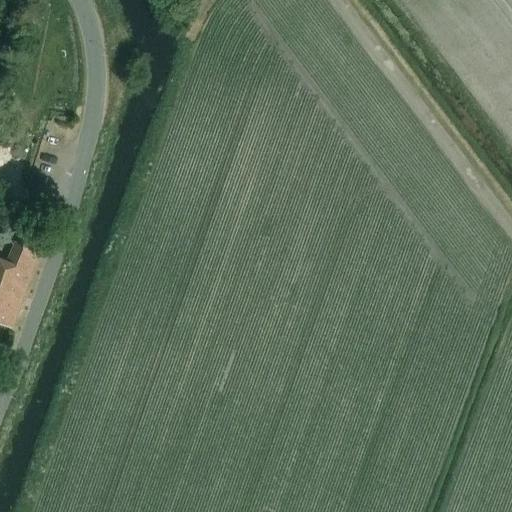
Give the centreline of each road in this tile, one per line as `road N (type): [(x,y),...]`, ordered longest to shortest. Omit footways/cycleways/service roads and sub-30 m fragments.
road 1 (unclassified): [(0,389),(93,126),(94,39),(77,0)]
road 2 (track): [(337,0),(511,229)]
